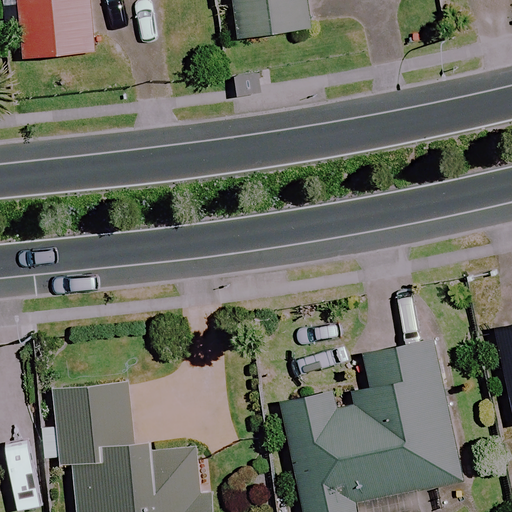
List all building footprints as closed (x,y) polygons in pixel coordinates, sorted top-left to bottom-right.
[(24,0),(30,58),(97,52),(92,0),(24,0)] [(238,0),(243,38),(315,29),(311,0),(238,0)] [(511,328),(501,331),(511,382),(511,328)] [(470,479),(446,342),(368,356),(373,384),(288,400),(308,511),(428,511),(424,487),(470,479)] [(63,388),(66,425),(69,465),(80,464),(83,511),(209,511),(204,443),(137,448),(132,383),(63,388)]
